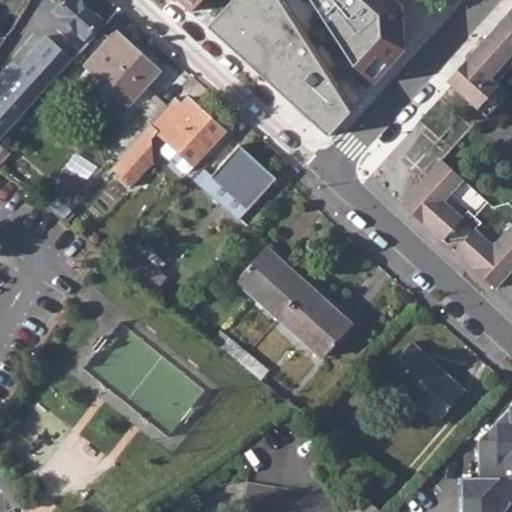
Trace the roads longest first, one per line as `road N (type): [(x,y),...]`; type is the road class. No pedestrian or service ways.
road 1 (residential): [(132,0),(326,177)]
road 2 (residential): [(326,177),(511,346)]
road 3 (residential): [(326,177),(481,0)]
